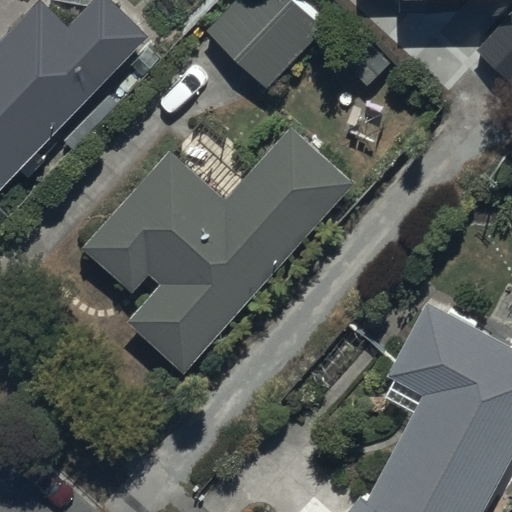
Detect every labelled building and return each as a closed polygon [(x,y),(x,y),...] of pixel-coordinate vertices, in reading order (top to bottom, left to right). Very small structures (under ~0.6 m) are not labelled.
[(0,174),(151,22),(129,0),(83,0),(70,13),(56,0),(27,0),(0,27),(0,174)] [(222,0),(207,17),(272,75),(328,14),(312,0),(222,0)] [(511,13),(486,46),(511,67),(511,13)] [(152,260),(162,269),(129,306),(187,358),(356,169),(297,117),(231,191),(169,136),(100,213),(84,231),(136,277),(152,260)] [(479,511),(511,447),(511,333),(463,309),(427,290),(392,360),(428,378),(378,475),(345,511),(479,511)]
